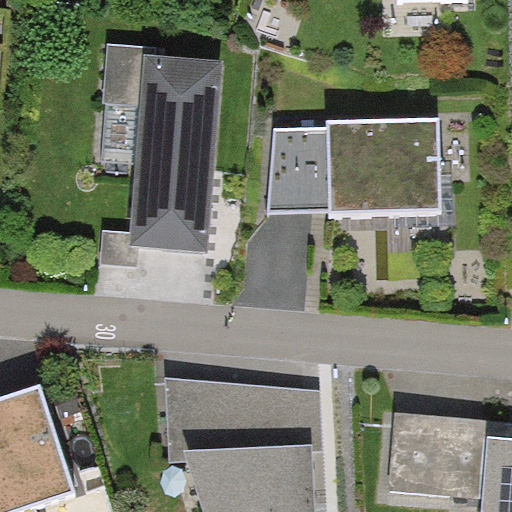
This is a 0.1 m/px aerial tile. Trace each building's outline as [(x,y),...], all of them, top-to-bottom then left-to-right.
[(145,264),(217,268),(228,87),(156,83),(145,264)] [(444,217),(439,124),(277,128),(267,224),(444,217)] [(0,511),(35,511),(35,510),(73,498),(39,394),(0,407),(0,511)] [(511,511),(511,413),(399,408),(394,495),(488,500),(487,511),(511,511)] [(312,511),(309,452),(190,459),(208,511),(312,511)]
